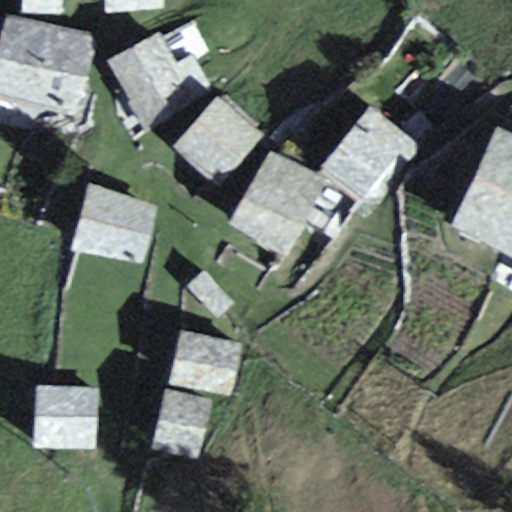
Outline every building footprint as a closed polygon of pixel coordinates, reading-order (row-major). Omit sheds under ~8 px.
[(60,0),(27,0),(27,8),(60,9),(60,0)] [(91,41),(8,20),(0,50),(0,87),(74,107),(91,41)] [(176,68),(159,40),(116,65),(148,122),(206,89),(189,61),(176,68)] [(256,135),(217,101),(180,144),(220,177),(256,135)] [(404,141),(368,111),(328,159),(364,189),(404,141)] [(511,138),(502,133),(458,224),(511,250),(511,138)] [(320,183),(272,158),(238,221),(285,247),(320,183)] [(151,209),(92,188),(76,246),(142,257),(151,209)] [(228,302),(203,275),(192,285),(217,312),(228,302)] [(237,345),(185,334),(176,379),(229,389),(237,345)] [(93,392),(40,390),(38,441),(91,443),(93,392)] [(206,403),(169,394),(157,444),(194,453),(206,403)]
